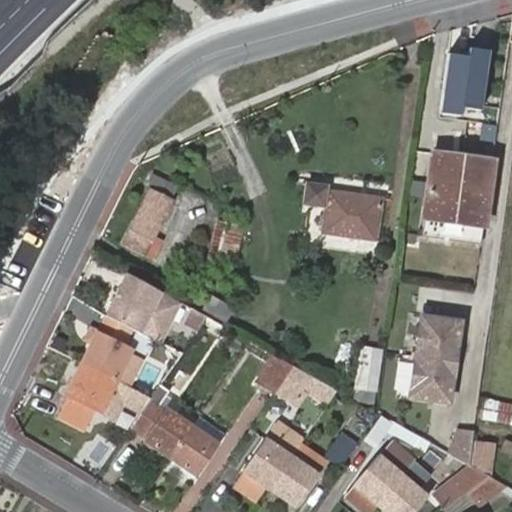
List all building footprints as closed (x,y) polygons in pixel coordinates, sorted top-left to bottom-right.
[(481,112),(489,53),(468,50),(467,58),(447,56),(439,115),(460,119),(461,110),(481,112)] [(494,162),(434,153),(422,235),(481,245),(494,162)] [(143,254),(152,237),(176,188),(152,175),(145,190),(149,192),(125,244),(143,254)] [(325,208),(327,192),(328,188),(308,185),(306,205),(325,208)] [(381,200),(327,192),(325,208),(321,233),(375,242),(381,200)] [(241,229),(219,222),(208,262),(232,268),(241,229)] [(161,241),(152,237),(143,254),(153,259),(161,241)] [(125,272),(81,365),(135,392),(178,302),(125,272)] [(233,308),(211,296),(203,311),(225,323),(233,308)] [(189,320),(199,326),(205,317),(184,305),(179,315),(189,320)] [(221,340),(227,330),(205,317),(199,326),(221,340)] [(448,402),(459,323),(420,317),(409,396),(448,402)] [(244,350),(269,364),(275,356),(249,342),(244,350)] [(381,350),(361,347),(355,388),(374,392),(381,350)] [(256,383),(274,394),(293,367),(282,361),(275,356),(269,364),(256,383)] [(135,392),(81,365),(66,395),(69,397),(59,417),(82,429),(92,409),(112,419),(121,402),(140,412),(149,399),(135,392)] [(293,367),(274,394),(292,404),(311,376),(293,367)] [(158,386),(149,399),(164,410),(166,408),(173,397),(158,386)] [(140,412),(130,428),(145,438),(144,441),(170,459),(192,427),(166,408),(164,410),(149,399),(140,412)] [(511,405),(482,401),(479,420),(511,424),(511,405)] [(192,427),(219,445),(225,436),(199,417),(192,427)] [(377,442),(385,430),(391,422),(383,417),(369,437),(377,442)] [(385,430),(423,452),(431,444),(391,422),(385,430)] [(192,427),(170,459),(197,478),(219,445),(192,427)] [(267,485),(270,487),(290,458),(298,445),(274,429),(265,441),(245,470),(267,485)] [(470,466),(474,434),(459,432),(455,457),(470,466)] [(355,445),(342,435),(328,456),(341,466),(355,445)] [(403,476),(415,462),(399,448),(393,455),(385,448),(378,457),(403,476)] [(354,486),(378,506),(403,476),(378,457),(354,486)] [(290,458),(270,487),(297,506),(317,476),(290,458)] [(403,476),(378,506),(384,511),(414,511),(427,497),(419,491),(431,476),(415,462),(403,476)] [(437,496),(447,509),(469,492),(490,476),(473,467),(437,496)] [(267,485),(245,470),(235,484),(257,500),(267,485)] [(511,498),(511,489),(490,476),(469,492),(480,505),(500,492),(511,498)]
